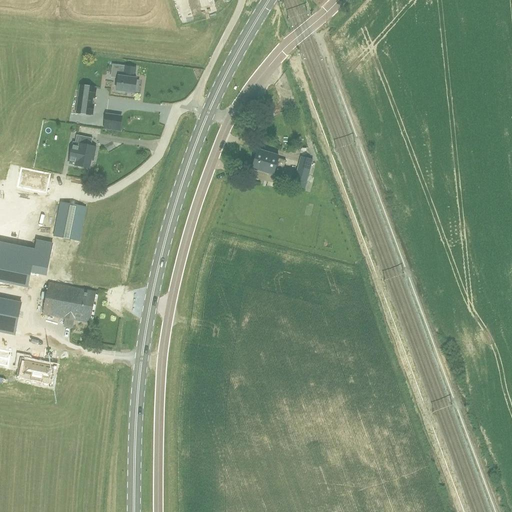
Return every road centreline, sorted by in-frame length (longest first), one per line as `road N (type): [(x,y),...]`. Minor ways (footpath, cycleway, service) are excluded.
road 1 (unclassified): [(160,511),(164,338),(208,169),(251,84),(338,0)]
road 2 (primary): [(131,511),(141,357),(167,227),(221,81),(269,0)]
